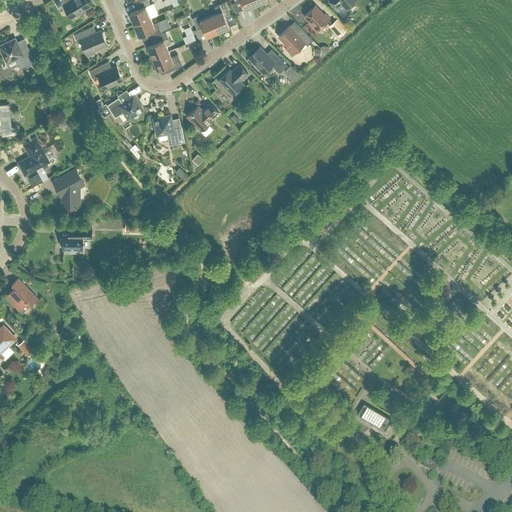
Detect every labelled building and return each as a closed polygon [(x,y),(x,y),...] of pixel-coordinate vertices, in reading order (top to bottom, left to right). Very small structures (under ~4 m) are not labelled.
[(58,7),(63,4),(71,17),(79,12),(81,13),(84,11),(84,9),(90,5),(86,0),(68,0),(67,0),(57,0),(55,2),(58,7)] [(129,12),(134,23),(150,17),(146,5),(150,4),(148,0),(141,0),(136,2),(139,8),(129,12)] [(234,0),(235,1),(237,0),(241,0),(245,8),(256,3),(254,0),(234,0)] [(329,0),(328,1),(335,7),(342,14),(347,9),(346,7),(353,0),(329,0)] [(217,12),(211,15),(218,31),(229,26),(225,17),(230,14),(225,1),(214,5),(217,12)] [(315,4),(304,15),(310,21),(309,22),(316,30),(329,18),(325,13),(324,14),(315,4)] [(177,12),(167,16),(171,26),(181,21),(177,12)] [(197,28),(202,26),(206,36),(218,31),(211,15),(200,19),(198,15),(192,17),(197,28)] [(166,17),(157,21),(153,23),(150,17),(134,23),(139,35),(148,31),(151,37),(166,31),(162,32),(161,30),(170,26),(166,17)] [(347,28),(337,18),(329,25),(339,36),(347,28)] [(289,25),(278,35),(288,46),(285,48),(292,55),(305,42),(307,45),(313,40),(298,24),(293,29),(289,25)] [(93,25),(74,34),(77,41),(80,40),(87,56),(96,52),(94,49),(107,43),(101,30),(96,32),(93,25)] [(147,46),(152,57),(168,50),(166,44),(171,43),(166,31),(151,37),(154,35),(157,41),(147,46)] [(0,44),(0,47),(6,61),(6,62),(8,68),(18,63),(21,68),(35,61),(28,46),(21,50),(15,37),(0,44)] [(270,57),(260,46),(248,57),(263,72),(272,64),(279,72),(287,65),(284,61),(275,52),(270,57)] [(171,56),(168,50),(152,57),(157,68),(166,64),(169,70),(182,65),(178,53),(171,56)] [(98,75),(104,88),(123,79),(117,66),(112,68),(108,61),(89,70),(93,77),(98,75)] [(229,68),(218,79),(233,95),(244,84),(240,80),(248,73),(239,63),(231,71),(229,68)] [(128,119),(134,115),(134,117),(136,117),(138,116),(138,114),(138,113),(143,109),(133,94),(122,102),(119,96),(107,104),(115,117),(123,111),(128,119)] [(100,97),(94,100),(98,106),(104,103),(100,97)] [(187,115),(192,121),(191,122),(191,124),(194,127),(196,127),(197,126),(201,130),(212,120),(211,118),(219,111),(210,102),(202,109),(198,105),(187,115)] [(0,104),(0,133),(2,133),(2,135),(14,134),(15,133),(17,132),(17,131),(17,129),(17,128),(16,127),(14,126),(13,126),(11,126),(8,103),(0,104)] [(153,117),(157,135),(167,133),(169,144),(184,141),(179,117),(172,118),(171,114),(153,117)] [(231,134),(233,132),(236,135),(239,132),(231,123),(225,129),(231,134)] [(31,155),(19,162),(25,173),(48,160),(36,138),(24,144),(31,155)] [(145,139),(139,143),(142,148),(148,144),(145,139)] [(139,148),(135,143),(130,148),(134,152),(139,148)] [(206,160),(214,153),(209,148),(201,155),(206,160)] [(175,181),(182,173),(170,162),(162,170),(175,181)] [(76,168),(54,181),(61,194),(63,193),(63,207),(78,207),(78,185),(84,182),(76,168)] [(32,182),(39,178),(36,173),(29,177),(32,182)] [(124,230),(140,230),(140,220),(125,220),(124,230)] [(77,233),(62,233),(62,248),(82,248),(82,233),(91,233),(91,225),(77,225),(77,233)] [(5,295),(19,309),(22,312),(37,297),(18,277),(11,283),(14,286),(5,295)] [(70,335),(77,334),(78,336),(80,336),(80,334),(79,324),(69,325),(70,335)] [(0,328),(0,357),(2,356),(0,353),(0,351),(15,337),(3,325),(0,328)] [(37,351),(45,345),(35,333),(27,340),(37,351)] [(18,344),(28,355),(34,349),(24,338),(18,344)] [(364,403),(357,414),(383,429),(389,418),(364,403)]
